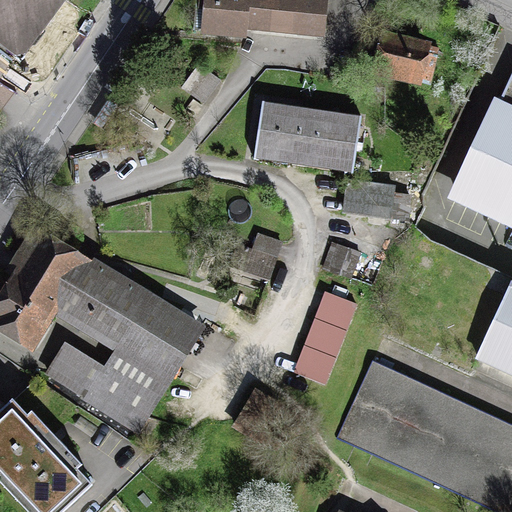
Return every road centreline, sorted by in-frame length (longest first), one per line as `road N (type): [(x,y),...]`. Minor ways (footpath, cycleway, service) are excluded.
road 1 (unknown): [(511,27),(438,203),(447,225),(511,257)]
road 2 (unclassified): [(137,0),(0,200)]
road 3 (unknown): [(171,172),(258,57)]
